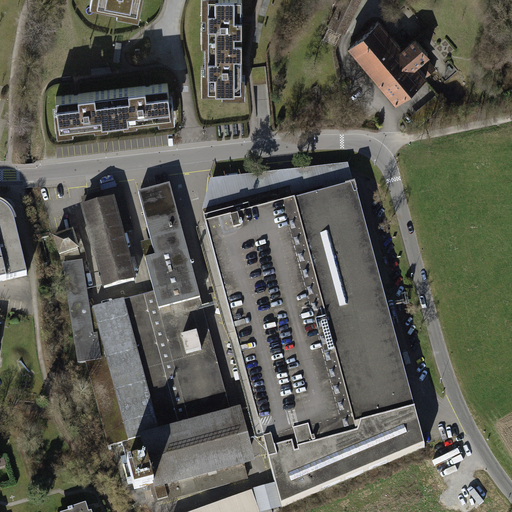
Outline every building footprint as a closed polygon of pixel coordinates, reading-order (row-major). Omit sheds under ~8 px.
[(91,0),(91,5),(136,15),(138,0),(91,0)] [(242,0),(203,0),(203,91),(242,92),(242,0)] [(269,0),(263,0),(259,15),(265,16),(269,0)] [(339,0),(328,24),(345,32),(360,0),(339,0)] [(379,18),(347,45),(379,82),(377,84),(383,91),(385,89),(396,102),(436,68),(426,56),(430,53),(415,35),(402,45),(379,18)] [(263,22),(257,21),(253,40),(259,41),(263,22)] [(122,42),(116,41),(113,61),(119,62),(122,42)] [(110,72),(110,66),(91,68),(91,74),(110,72)] [(168,80),(52,94),(57,130),(172,116),(168,80)] [(436,95),(410,115),(419,126),(444,105),(436,95)] [(211,179),(204,209),(206,218),(251,205),(253,211),(355,184),(349,164),(211,179)] [(362,436),(359,424),(417,408),(357,183),(355,184),(253,211),(251,205),(206,218),(271,460),(362,436)] [(142,243),(155,292),(191,424),(233,413),(170,184),(139,193),(152,240),(142,243)] [(87,196),(87,205),(115,197),(125,233),(134,230),(122,187),(87,196)] [(87,205),(81,206),(104,289),(138,280),(125,233),(115,197),(87,205)] [(0,280),(28,274),(14,216),(13,213),(12,211),(11,210),(9,207),(5,205),(2,203),(0,201),(0,280)] [(74,230),(53,237),(60,257),(81,250),(74,230)] [(95,335),(91,309),(83,261),(63,264),(78,365),(86,363),(102,361),(98,334),(95,335)] [(123,443),(191,424),(155,292),(91,309),(95,335),(98,334),(102,361),(86,363),(109,447),(123,443)] [(135,490),(150,486),(152,496),(155,504),(157,504),(249,479),(246,467),(258,464),(243,410),(233,413),(191,424),(123,443),(135,490)] [(260,511),(253,491),(194,511),(260,511)]
